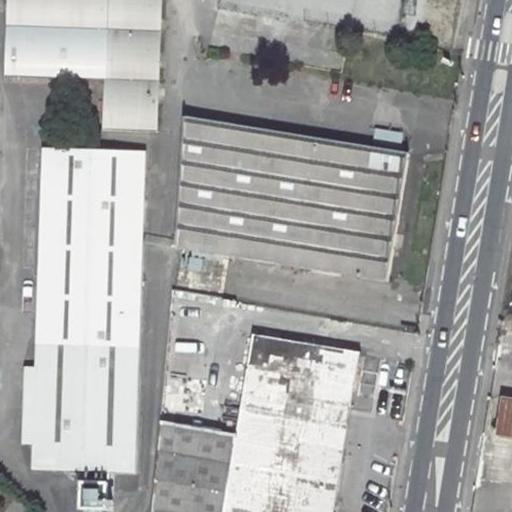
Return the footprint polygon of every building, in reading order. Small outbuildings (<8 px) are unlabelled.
[(3,79),(101,82),(101,129),(151,130),(154,0),(3,0),(3,29),(9,28),(9,58),(3,58),(3,79)] [(215,0),(213,9),(345,31),(416,43),(421,15),(423,0),(215,0)] [(173,246),(227,256),(384,282),(405,154),(182,117),(173,246)] [(142,150),(41,148),(34,367),(32,444),(31,469),(81,470),(80,509),(107,510),(108,471),(133,472),(142,150)] [(332,511),(341,458),(358,352),(249,334),(232,431),(157,419),(148,511),(332,511)] [(34,367),(24,366),(22,444),(32,444),(34,367)] [(511,398),(502,397),(496,436),(511,438),(511,398)]
